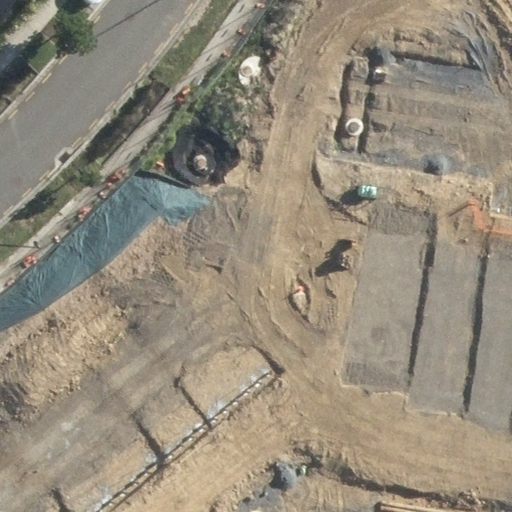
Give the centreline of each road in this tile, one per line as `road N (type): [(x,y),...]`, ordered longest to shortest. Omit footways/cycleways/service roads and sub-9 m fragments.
road 1 (residential): [(140,0),(86,73),(0,162)]
road 2 (residential): [(388,110),(511,129)]
